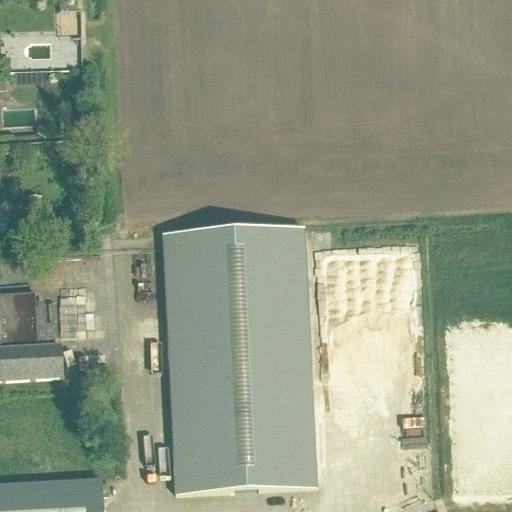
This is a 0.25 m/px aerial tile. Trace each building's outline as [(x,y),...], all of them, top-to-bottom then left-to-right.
[(9,61),(0,61),(0,77),(10,77),(9,61)] [(40,201),(28,201),(28,221),(41,220),(40,201)] [(163,240),(175,501),(316,494),(303,233),(163,240)] [(0,386),(63,382),(61,351),(51,351),(50,343),(57,343),(56,327),(46,328),(45,309),(35,310),(34,297),(0,299),(0,386)] [(0,511),(102,511),(101,484),(0,489),(0,511)]
